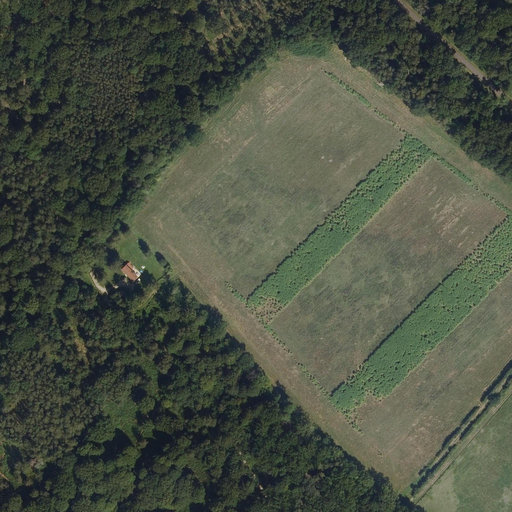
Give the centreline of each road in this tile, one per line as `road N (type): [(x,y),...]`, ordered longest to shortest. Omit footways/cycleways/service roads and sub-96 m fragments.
road 1 (track): [(11,0),(31,114),(77,250),(220,413),(284,511)]
road 2 (track): [(392,511),(511,375)]
road 3 (unclassified): [(511,108),(389,0)]
